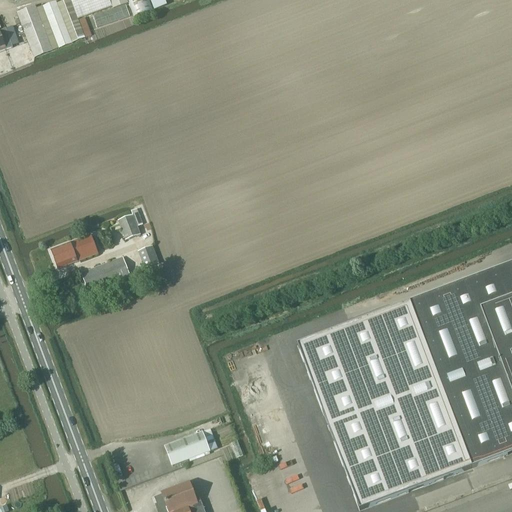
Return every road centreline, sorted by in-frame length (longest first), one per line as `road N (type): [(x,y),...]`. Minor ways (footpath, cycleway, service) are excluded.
road 1 (primary): [(102,511),(0,239)]
road 2 (unclassified): [(0,284),(84,511)]
